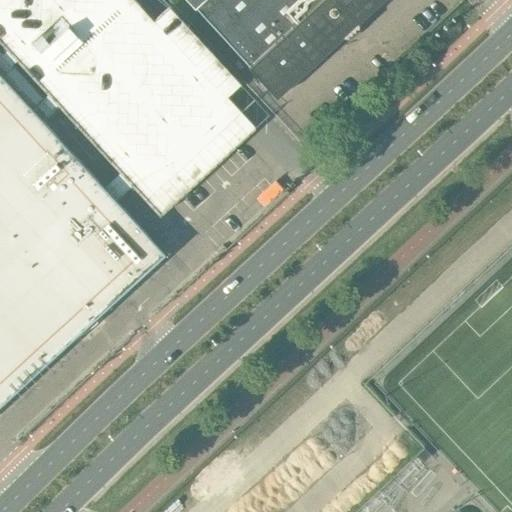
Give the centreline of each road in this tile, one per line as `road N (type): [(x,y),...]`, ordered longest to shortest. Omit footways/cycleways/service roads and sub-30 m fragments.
road 1 (primary): [(511,32),(0,511)]
road 2 (primary): [(60,511),(511,88)]
